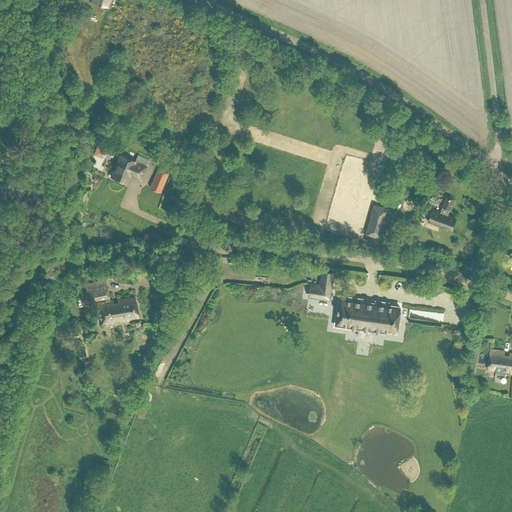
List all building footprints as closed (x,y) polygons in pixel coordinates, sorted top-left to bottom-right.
[(405,138),(420,146),(422,142),(426,132),(411,125),(405,138)] [(102,158),(107,145),(98,142),(93,154),(102,158)] [(146,164),(120,153),(110,175),(125,182),(129,174),(140,179),(146,164)] [(157,169),(150,187),(162,191),(169,173),(157,169)] [(449,187),(454,173),(448,171),(443,185),(449,187)] [(413,179),(411,184),(418,187),(420,183),(413,179)] [(401,204),(399,209),(407,213),(413,199),(399,194),(396,202),(401,204)] [(451,209),(455,199),(445,195),(441,205),(442,205),(440,211),(432,208),(429,219),(441,223),(440,225),(447,228),(448,226),(452,227),(456,217),(446,213),(448,208),(451,209)] [(380,237),(388,207),(374,203),(365,233),(380,237)] [(150,266),(131,267),(132,278),(151,277),(150,266)] [(320,268),(318,285),(312,284),(310,297),(331,300),(336,271),(320,268)] [(126,318),(138,316),(134,296),(118,298),(118,302),(112,303),(111,299),(109,300),(105,279),(83,283),(86,298),(104,295),(105,300),(98,301),(101,323),(126,319),(126,318)] [(361,322),(361,325),(398,330),(401,305),(394,304),(386,303),(386,299),(380,298),(379,301),(372,300),(373,297),(365,296),(364,299),(356,298),(356,295),(340,293),(337,323),(353,324),(354,322),(361,322)] [(69,326),(70,333),(82,331),(81,324),(69,326)] [(363,360),(366,337),(358,336),(355,358),(363,360)] [(487,369),(511,372),(511,352),(505,352),(505,349),(491,347),(487,369)]
